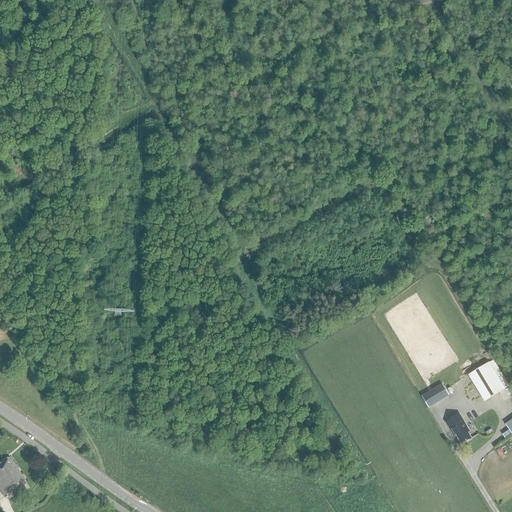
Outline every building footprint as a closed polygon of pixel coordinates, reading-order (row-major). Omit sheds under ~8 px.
[(506,389),(490,362),(468,375),(484,402),(506,389)] [(428,408),(448,396),(442,385),(422,397),(428,408)] [(459,415),(447,422),(445,424),(453,437),(455,436),(461,445),(471,439),(468,434),(469,432),(459,415)] [(508,434),(511,431),(511,417),(502,423),(508,434)] [(26,484),(9,459),(0,465),(0,492),(4,498),(26,484)]
